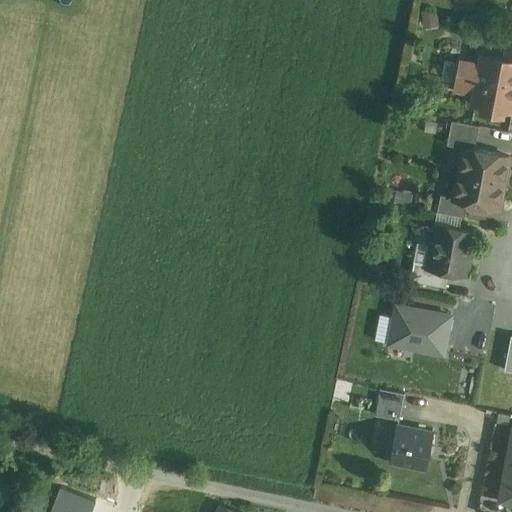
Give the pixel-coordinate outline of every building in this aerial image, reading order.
[(504,59),(483,55),(480,66),(462,62),(458,83),(475,86),(476,88),(473,102),(511,110),(511,109),(511,61),(504,60),(504,59)] [(479,125),(451,120),(447,144),(464,148),(464,147),(474,149),(479,125)] [(474,149),(464,147),(464,148),(459,172),(504,181),(509,156),(474,149)] [(504,181),(459,172),(454,197),(454,198),(467,201),(499,207),(504,181)] [(467,201),(454,198),(454,197),(440,194),(437,211),(464,216),(467,201)] [(472,231),(439,225),(431,265),(431,268),(448,271),(464,274),(472,231)] [(431,265),(414,262),(410,280),(445,287),(448,271),(431,268),(431,265)] [(450,315),(396,305),(389,343),(443,353),(450,315)] [(404,393),(380,389),(375,415),(399,420),(404,393)] [(412,430),(397,427),(389,462),(415,467),(416,465),(425,467),(432,433),(412,429),(412,430)] [(511,431),(499,501),(511,503),(511,431)]
